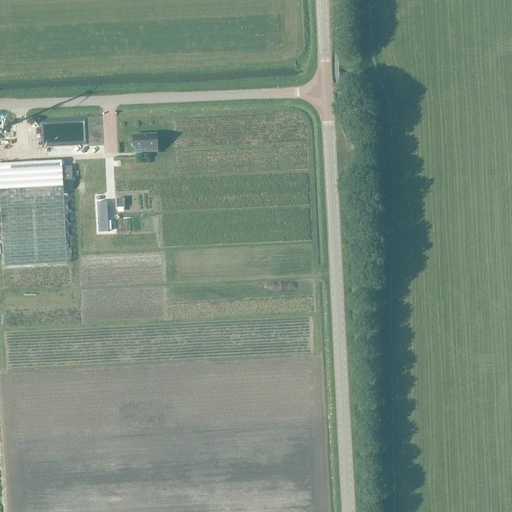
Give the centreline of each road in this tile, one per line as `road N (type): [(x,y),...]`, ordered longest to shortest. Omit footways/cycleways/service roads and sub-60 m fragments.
road 1 (unclassified): [(324,94),(346,511)]
road 2 (unclassified): [(0,107),(324,94)]
